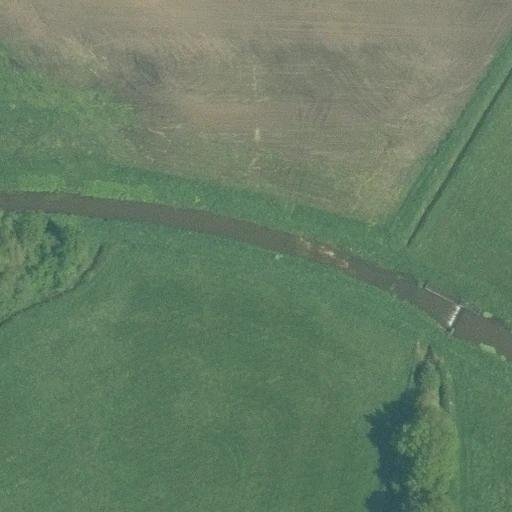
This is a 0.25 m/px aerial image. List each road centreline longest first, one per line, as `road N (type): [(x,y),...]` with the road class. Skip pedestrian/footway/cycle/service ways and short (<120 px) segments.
road 1 (track): [(511,380),(360,295),(257,250),(102,217),(0,212)]
road 2 (track): [(0,166),(122,174),(258,201),(388,247),(511,311)]
